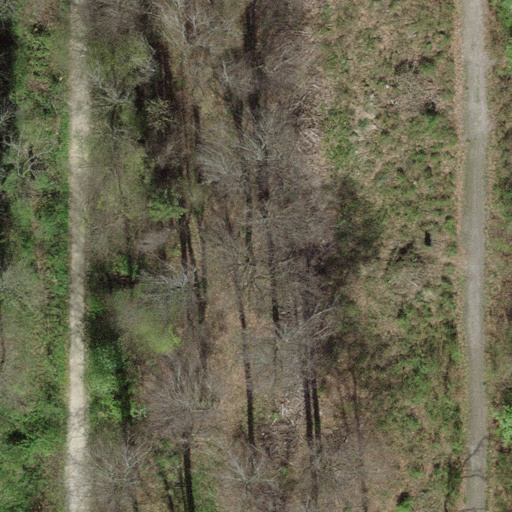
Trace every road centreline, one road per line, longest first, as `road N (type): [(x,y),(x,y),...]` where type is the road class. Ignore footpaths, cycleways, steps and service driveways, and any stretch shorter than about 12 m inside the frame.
road 1 (track): [(74,511),(74,0)]
road 2 (track): [(488,0),(488,511)]
